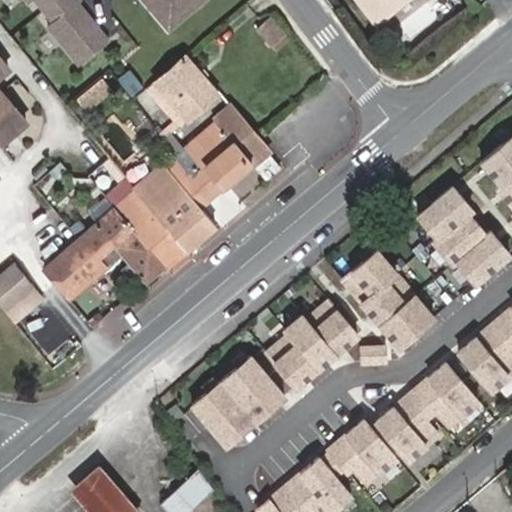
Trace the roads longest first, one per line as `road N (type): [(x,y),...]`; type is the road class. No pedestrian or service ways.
road 1 (primary): [(405,132),(51,431)]
road 2 (residential): [(511,281),(413,368),(342,380),(232,469)]
road 3 (residential): [(405,132),(304,0)]
road 4 (primary): [(511,42),(405,132)]
